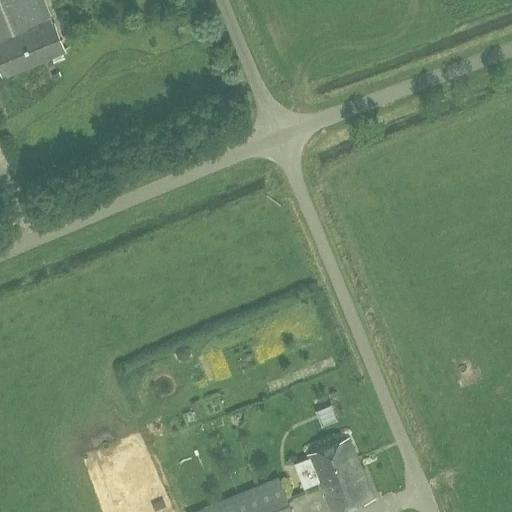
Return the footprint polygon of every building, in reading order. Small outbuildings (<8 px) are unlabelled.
[(55,23),(49,26),(38,0),(0,0),(0,66),(5,78),(67,51),(55,23)] [(213,125),(215,131),(225,127),(222,121),(213,125)] [(308,458),(294,464),(304,489),(319,483),(330,511),(341,511),(378,497),(353,436),(307,455),(308,458)] [(196,511),(292,511),(278,478),(196,511)] [(165,511),(176,511),(184,508),(173,488),(157,497),(165,511)] [(390,498),(368,506),(370,511),(393,511),(395,511),(390,498)]
